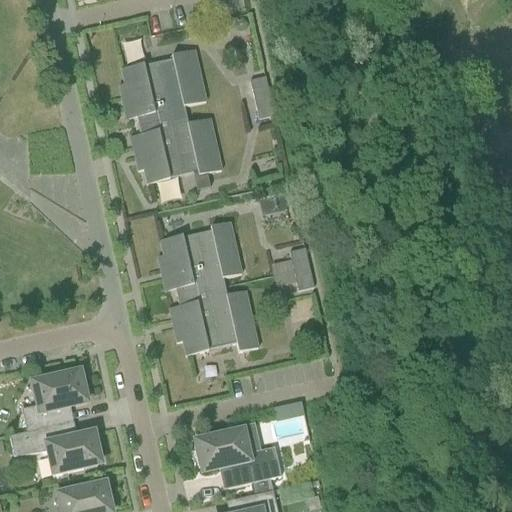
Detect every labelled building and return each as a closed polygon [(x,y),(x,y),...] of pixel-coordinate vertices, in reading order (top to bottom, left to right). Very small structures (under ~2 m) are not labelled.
[(234,22),(232,29),(236,34),(243,32),(245,26),(240,21),(234,22)] [(183,110),(204,105),(193,54),(170,59),(171,63),(142,69),(142,68),(119,73),(123,88),(117,89),(120,104),(130,101),(143,158),(133,160),(136,175),(142,173),(146,188),(168,183),(168,182),(196,175),(197,179),(205,177),(220,174),(208,122),(186,127),(183,110)] [(253,103),(269,100),(264,80),(248,84),(253,103)] [(257,123),(273,119),(269,100),(253,103),(257,123)] [(489,114),(494,137),(504,135),(498,112),(489,114)] [(511,156),(499,160),(505,184),(506,184),(511,211),(511,156)] [(205,177),(197,179),(200,193),(208,191),(205,177)] [(221,282),(240,278),(228,226),(208,231),(209,235),(181,241),(181,240),(158,245),(162,259),(156,261),(159,275),(169,273),(182,329),(172,332),(175,346),(181,345),(184,360),(207,355),(206,353),(235,347),(237,356),(256,352),(244,295),(225,299),(221,282)] [(292,275),(308,271),(303,252),(288,255),(292,275)] [(297,294),(312,291),(308,271),(292,275),(297,294)] [(82,380),(79,380),(78,376),(62,380),(61,378),(30,385),(35,409),(20,413),(25,436),(66,426),(63,412),(68,411),(68,409),(85,405),(84,401),(87,400),(82,380)] [(74,439),(69,440),(66,426),(25,436),(8,440),(12,460),(46,455),(51,480),(82,472),(82,470),(99,466),(98,462),(100,461),(96,441),(93,441),(92,437),(75,441),(74,439)] [(194,450),(192,451),(197,471),(199,471),(200,475),(217,471),(218,473),(223,472),(227,492),(250,487),(253,499),(271,494),(269,483),(279,480),(273,451),(262,453),(258,454),(247,457),(241,432),(227,436),(226,436),(210,440),(210,442),(194,446),(194,450)] [(111,511),(107,492),(105,492),(104,488),(87,492),(86,489),(55,496),(58,511),(111,511)] [(275,511),(271,494),(253,499),(230,504),(231,511),(275,511)]
